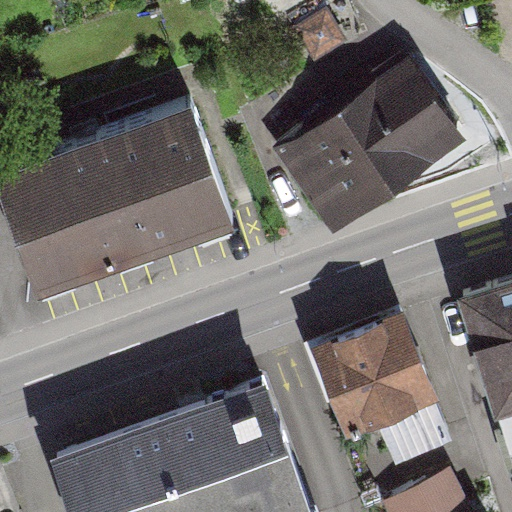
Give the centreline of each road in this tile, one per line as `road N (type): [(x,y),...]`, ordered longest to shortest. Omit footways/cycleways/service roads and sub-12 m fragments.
road 1 (secondary): [(0,394),(511,215)]
road 2 (residential): [(383,0),(511,96)]
